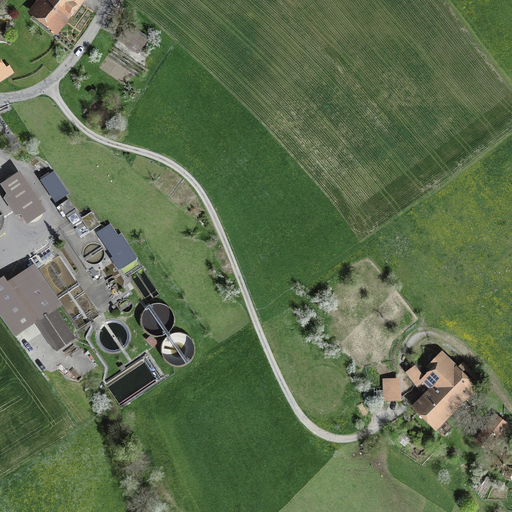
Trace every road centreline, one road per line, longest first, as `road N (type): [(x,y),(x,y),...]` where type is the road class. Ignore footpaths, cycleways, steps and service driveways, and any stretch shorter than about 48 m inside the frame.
road 1 (track): [(511,409),(480,370),(424,334),(404,365),(410,396)]
road 2 (residential): [(108,0),(58,75),(0,99)]
road 3 (unknown): [(0,158),(37,181),(53,211),(41,232),(0,257)]
